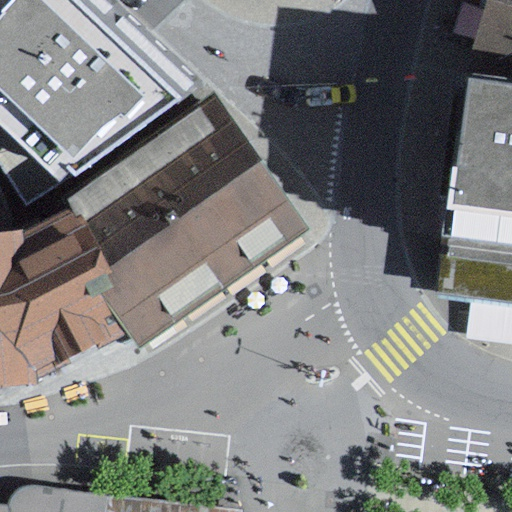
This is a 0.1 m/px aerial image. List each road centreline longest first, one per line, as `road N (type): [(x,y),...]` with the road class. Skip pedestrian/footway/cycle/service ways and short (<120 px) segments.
road 1 (residential): [(252,357),(53,423),(0,428)]
road 2 (secondary): [(160,0),(251,68),(311,91),(377,103)]
road 3 (primary): [(376,290),(364,207),(377,103)]
road 4 (primary): [(511,401),(427,367),(387,320),(376,290)]
road 5 (residential): [(252,357),(331,304),(376,290)]
